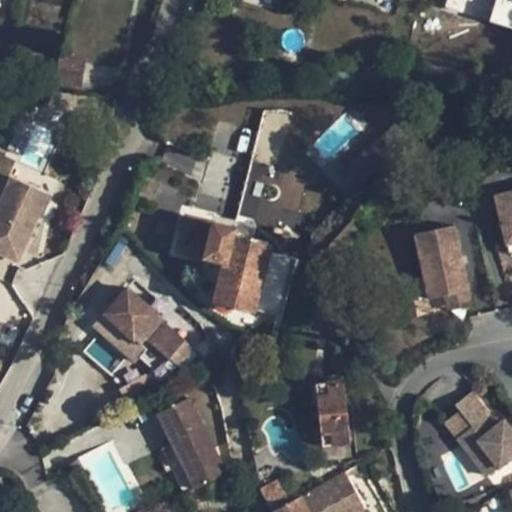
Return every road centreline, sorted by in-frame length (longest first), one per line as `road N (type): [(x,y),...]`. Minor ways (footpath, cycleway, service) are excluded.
road 1 (residential): [(0,426),(23,394),(189,0)]
road 2 (residential): [(419,511),(402,437),(407,394),(448,362),(511,358)]
